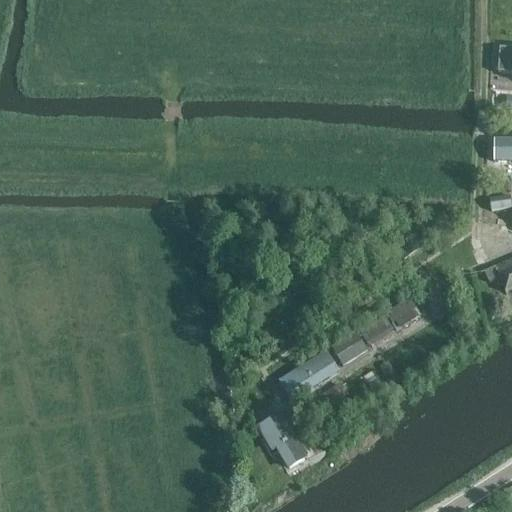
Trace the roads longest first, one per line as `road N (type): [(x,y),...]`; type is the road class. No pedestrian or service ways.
road 1 (track): [(477,256),(489,0)]
road 2 (track): [(173,138),(0,132)]
